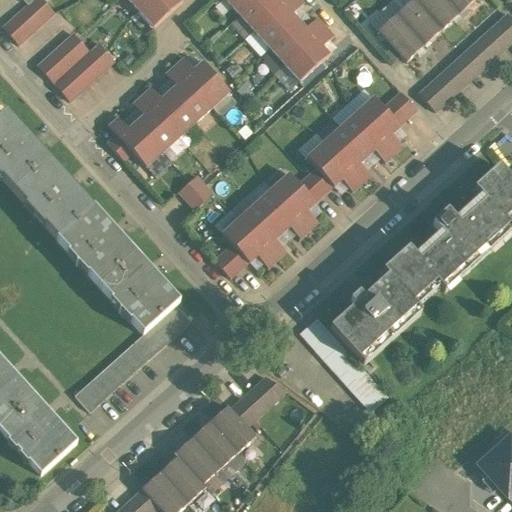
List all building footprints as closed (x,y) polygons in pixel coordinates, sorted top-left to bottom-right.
[(53,17),(37,0),(33,0),(27,6),(44,25),(53,17)] [(123,0),(137,14),(152,0),(123,0)] [(152,0),(137,14),(151,31),(180,4),(176,0),(152,0)] [(224,0),(222,2),(238,19),(259,0),(224,0)] [(259,0),(238,19),(252,35),(291,0),(259,0)] [(295,0),(291,0),(252,35),(267,52),(297,25),(290,17),(302,7),(295,0)] [(457,18),(441,0),(415,0),(412,3),(440,33),(457,18)] [(475,1),(473,0),(441,0),(457,18),(475,1)] [(440,33),(412,3),(394,19),(422,49),(440,33)] [(44,25),(27,6),(26,7),(18,14),(35,33),(44,25)] [(35,33),(18,14),(9,22),(26,41),(35,33)] [(511,24),(506,18),(497,26),(511,42),(511,24)] [(422,49),(394,19),(376,35),(404,66),(422,49)] [(26,41),(9,22),(1,30),(18,49),(26,41)] [(297,25),(267,52),(282,68),(324,31),(316,22),(304,33),(297,25)] [(511,43),(511,42),(497,26),(488,34),(504,51),(511,43)] [(324,31),(282,68),(298,86),(328,59),(320,51),(332,40),(324,31)] [(504,51),(488,34),(479,42),(495,59),(504,51)] [(87,55),(71,37),(62,45),(78,63),(87,55)] [(495,59),(479,42),(470,50),(486,67),(495,59)] [(78,63),(62,45),(54,54),(70,71),(78,63)] [(113,65),(96,47),(87,55),(104,73),(113,65)] [(486,67),(470,50),(461,58),(477,75),(486,67)] [(70,71),(54,54),(45,62),(61,79),(70,71)] [(87,55),(78,63),(95,81),(104,73),(87,55)] [(477,75),(461,58),(453,66),(468,83),(477,75)] [(201,66),(193,74),(182,61),(173,70),(210,111),(227,96),(201,66)] [(45,62),(36,70),(52,87),(61,79),(45,62)] [(95,81),(78,63),(70,71),(86,89),(95,81)] [(468,83),(453,66),(444,74),(459,91),(468,83)] [(210,111),(173,70),(164,78),(175,90),(167,97),(193,127),(210,111)] [(86,89),(70,71),(61,79),(77,97),(86,89)] [(459,91),(444,74),(435,82),(450,99),(459,91)] [(77,97),(61,79),(52,87),(68,105),(77,97)] [(450,99),(435,82),(426,90),(442,107),(450,99)] [(442,107),(426,90),(417,98),(433,115),(442,107)] [(167,97),(160,104),(149,92),(139,100),(177,141),(193,127),(167,97)] [(415,113),(399,96),(390,104),(406,121),(415,113)] [(177,141),(139,100),(131,108),(142,120),(134,127),(161,156),(177,141)] [(381,112),(372,102),(355,117),(392,158),(400,150),(390,138),(398,131),(397,130),(381,112)] [(406,121),(390,104),(381,112),(397,130),(406,121)] [(90,211),(4,116),(0,119),(0,183),(55,243),(90,211)] [(392,158),(355,117),(338,132),(365,161),(372,154),(383,166),(392,158)] [(161,156),(134,127),(127,133),(116,121),(107,129),(115,138),(131,156),(144,171),(161,156)] [(365,161),(338,132),(322,146),(359,187),(368,179),(357,168),(365,161)] [(297,150),(302,157),(322,143),(317,136),(297,150)] [(131,156),(115,138),(105,146),(122,165),(131,156)] [(359,187),(322,146),(305,162),(314,172),(330,190),(332,191),(339,184),(350,196),(359,187)] [(441,237),(415,261),(407,252),(383,274),(387,279),(362,302),(358,297),(349,305),(353,310),(329,332),(358,364),(416,311),(412,307),(435,287),(440,292),(510,228),(505,223),(511,217),(511,183),(499,169),(474,192),(482,200),(456,224),(446,214),(432,227),(441,237)] [(330,190),(314,172),(305,181),(321,198),(330,190)] [(297,188),(287,178),(270,193),(307,234),(316,226),(306,215),(314,207),(313,206),(297,188)] [(195,180),(177,196),(185,205),(203,189),(195,180)] [(321,198),(305,181),(297,188),(313,206),(321,198)] [(203,189),(185,205),(193,214),(211,198),(203,189)] [(307,234),(270,193),(254,208),(281,237),(288,231),(298,242),(307,234)] [(281,237),(254,208),(238,223),(275,264),(284,255),(273,244),(281,237)] [(177,306),(90,211),(55,243),(141,339),(177,306)] [(275,264),(238,223),(221,238),(230,248),(247,266),(247,267),(255,260),(266,272),(275,264)] [(247,266),(230,248),(221,257),(238,275),(247,266)] [(238,275),(221,257),(212,265),(229,283),(238,275)] [(175,310),(74,401),(88,417),(189,326),(175,310)] [(386,400),(316,322),(298,337),(369,416),(386,400)] [(0,363),(0,435),(39,479),(75,448),(0,363)] [(285,395),(265,381),(256,389),(272,407),(285,395)] [(272,407),(256,389),(247,397),(263,415),(272,407)] [(263,415),(247,397),(238,405),(254,423),(263,415)] [(254,423),(238,405),(230,413),(246,430),(254,423)] [(230,413),(228,410),(209,427),(237,457),(255,441),(246,430),(230,413)] [(237,457),(209,427),(192,443),(220,473),(237,457)] [(511,441),(479,470),(509,502),(511,498),(511,441)] [(220,473),(192,443),(174,459),(177,462),(202,489),(220,473)] [(177,462),(160,478),(187,508),(205,492),(202,489),(177,462)] [(183,511),(187,508),(160,478),(142,494),(142,495),(158,511),(183,511)] [(157,511),(158,511),(142,495),(133,503),(141,511),(157,511)] [(141,511),(133,503),(124,511),(125,511),(141,511)]
